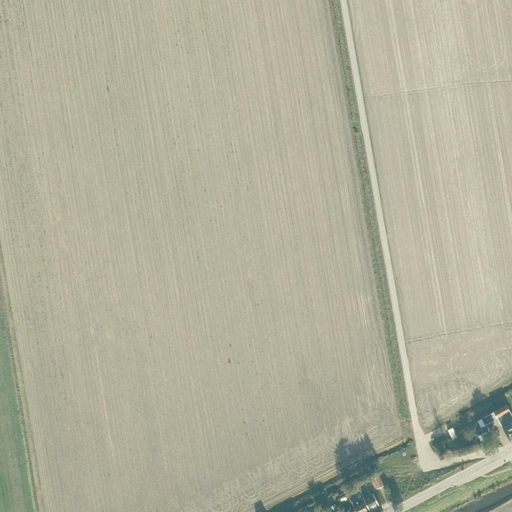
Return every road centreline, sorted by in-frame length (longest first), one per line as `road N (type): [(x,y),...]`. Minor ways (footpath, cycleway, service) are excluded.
road 1 (unclassified): [(504,453),(426,462),(418,444),(342,0)]
road 2 (tertiary): [(391,511),(504,453)]
